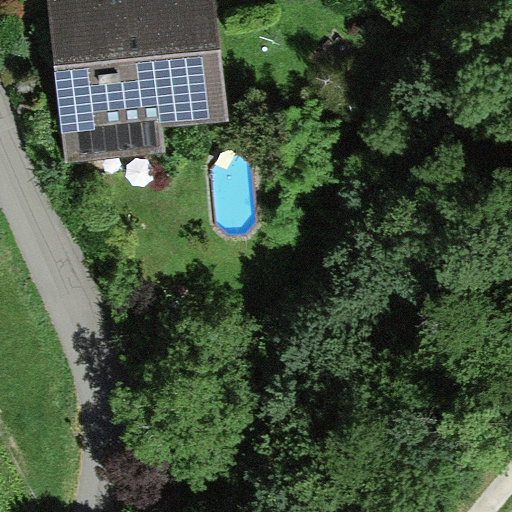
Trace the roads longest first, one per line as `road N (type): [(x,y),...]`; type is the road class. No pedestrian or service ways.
road 1 (residential): [(0,143),(89,369)]
road 2 (unclassified): [(89,369),(97,455),(92,511)]
